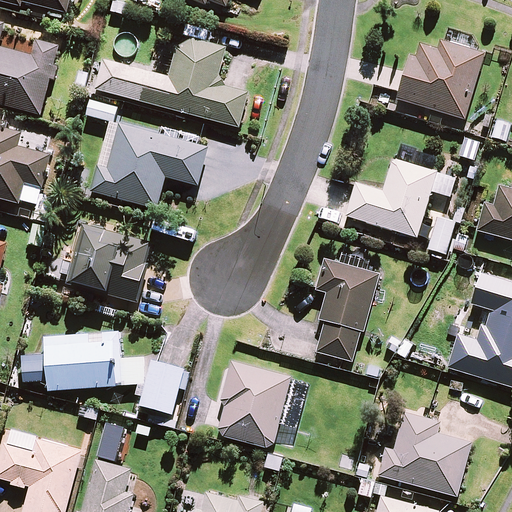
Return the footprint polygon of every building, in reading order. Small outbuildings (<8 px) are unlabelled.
[(0,0),(0,3),(18,7),(19,3),(68,14),(70,0),(0,0)] [(190,0),(227,11),(230,0),(190,0)] [(0,42),(4,25),(0,24),(0,105),(42,116),(59,48),(36,42),(32,57),(0,49),(0,42)] [(226,50),(189,41),(176,57),(170,79),(104,62),(96,92),(239,129),(248,95),(216,87),(226,50)] [(466,122),(485,55),(485,53),(443,42),(441,49),(422,43),(418,58),(410,56),(397,102),(466,122)] [(112,119),(115,108),(92,101),(87,118),(110,124),(112,119)] [(53,155),(19,146),(22,132),(42,137),(46,123),(0,111),(0,201),(2,202),(20,207),(21,202),(39,206),(53,155)] [(110,124),(110,126),(90,195),(157,213),(166,179),(197,188),(209,147),(112,119),(110,124)] [(480,145),(464,141),(460,158),(476,162),(480,145)] [(455,180),(393,161),(383,194),(356,186),(346,217),(417,239),(431,192),(449,198),(455,180)] [(511,191),(499,188),(494,209),(484,206),(477,233),(511,241),(511,191)] [(457,224),(438,217),(425,252),(444,259),(457,224)] [(48,228),(33,224),(26,248),(42,252),(48,228)] [(153,246),(86,227),(70,285),(137,303),(153,246)] [(379,277),(325,261),(316,292),(327,295),(319,321),(326,323),(317,353),(354,364),(379,277)] [(511,292),(492,286),(486,304),(493,306),(481,343),(458,336),(448,369),(511,388),(511,292)] [(22,355),(22,383),(46,383),(46,390),(143,388),(143,358),(120,359),(120,335),(45,337),(45,354),(22,355)] [(412,348),(394,337),(387,348),(405,359),(412,348)] [(153,413),(171,419),(186,371),(154,361),(136,419),(150,423),(153,413)] [(291,379),(232,363),(220,408),(225,409),(218,436),(273,450),(291,379)] [(101,410),(83,404),(78,417),(97,422),(101,410)] [(441,425),(405,415),(394,453),(386,450),(379,477),(457,498),(473,441),(439,432),(441,425)] [(67,511),(84,452),(39,440),(35,453),(6,445),(0,465),(0,482),(30,491),(24,511),(67,511)] [(285,458),(266,452),(260,473),(280,478),(285,458)] [(131,473),(96,464),(83,511),(129,511),(133,498),(125,496),(131,473)] [(375,485),(360,481),(356,497),(370,501),(375,485)] [(202,511),(199,511),(198,511),(197,511),(261,511),(264,505),(240,498),(238,503),(207,495),(202,511)] [(423,511),(381,501),(377,511),(423,511)]
